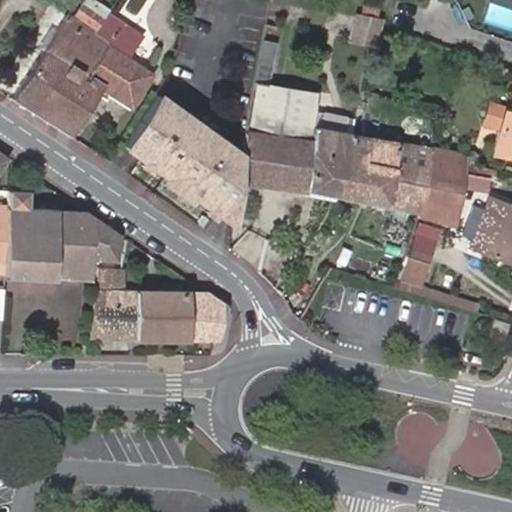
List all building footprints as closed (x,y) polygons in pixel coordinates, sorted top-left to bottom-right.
[(106,13),(108,10),(92,0),(83,0),(71,19),(93,33),(106,13)] [(141,35),(106,13),(93,33),(107,42),(87,72),(65,58),(30,110),(68,134),(99,84),(130,104),(149,73),(126,58),(141,35)] [(381,25),(386,27),(387,21),(357,14),(350,40),(367,44),(374,46),(381,25)] [(71,19),(67,16),(66,16),(10,98),(30,110),(65,58),(87,72),(107,42),(93,33),(71,19)] [(274,41),(261,38),(244,126),(240,155),(238,178),(304,186),(311,126),(313,109),(315,91),(267,83),(274,41)] [(361,72),(367,44),(350,40),(342,38),(334,67),(361,72)] [(177,109),(154,93),(122,144),(145,160),(177,109)] [(491,152),(511,156),(511,96),(509,110),(500,109),(491,152)] [(220,213),(225,144),(177,109),(145,160),(220,213)] [(313,109),(311,126),(348,133),(351,118),(352,115),(313,109)] [(348,133),(336,194),(395,206),(415,212),(423,175),(429,147),(365,135),(367,121),(351,118),(348,133)] [(311,126),(304,186),(336,194),(348,133),(311,126)] [(238,178),(240,155),(225,144),(220,213),(233,223),(238,178)] [(461,173),(462,168),(464,154),(429,147),(423,175),(459,182),(461,173)] [(461,173),(459,182),(458,189),(484,194),(487,178),(461,173)] [(423,175),(415,212),(452,223),(458,189),(459,182),(423,175)] [(117,260),(119,235),(81,209),(26,207),(27,192),(7,191),(6,206),(4,259),(2,272),(3,275),(18,275),(18,291),(18,292),(52,292),(54,277),(92,278),(93,260),(117,260)] [(507,263),(511,250),(511,202),(490,193),(469,246),(507,263)] [(427,253),(411,248),(408,257),(424,262),(427,253)] [(424,262),(408,257),(401,277),(418,282),(424,262)] [(214,338),(224,306),(200,289),(124,288),(125,267),(98,267),(88,336),(214,338)] [(18,291),(18,275),(3,275),(2,287),(2,292),(18,291)] [(503,338),(509,320),(503,319),(494,316),(488,333),(503,338)]
